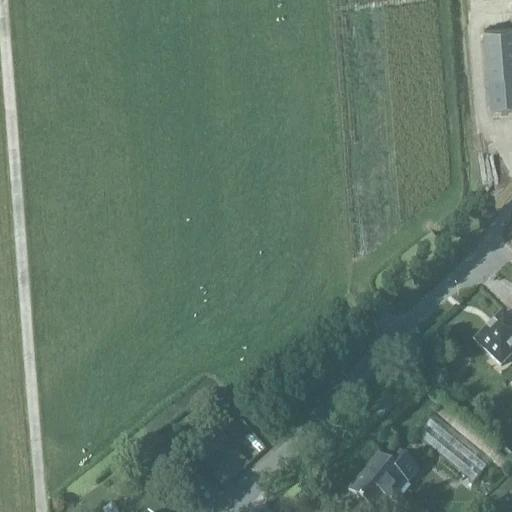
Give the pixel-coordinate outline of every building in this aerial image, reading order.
[(511,27),(484,30),(490,117),(511,115),(511,27)] [(284,276),(286,300),(299,299),(297,275),(284,276)] [(475,343),(501,368),(511,356),(511,323),(508,320),(503,315),(475,343)] [(490,465),(434,419),(418,439),(474,485),(490,465)] [(226,438),(221,442),(200,460),(222,488),(249,466),(226,438)] [(418,473),(401,460),(390,472),(376,461),(349,495),(371,511),(380,511),(405,482),(408,485),(418,473)]
